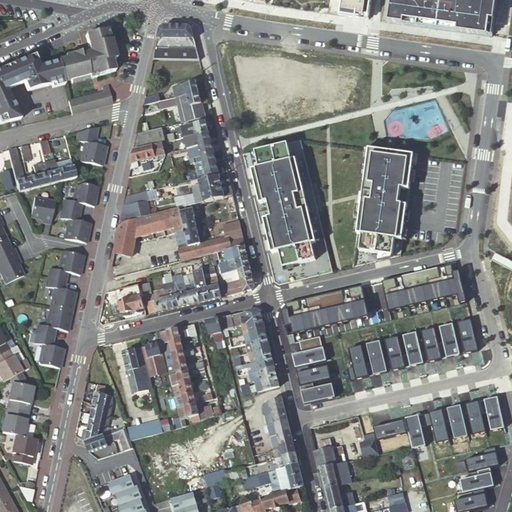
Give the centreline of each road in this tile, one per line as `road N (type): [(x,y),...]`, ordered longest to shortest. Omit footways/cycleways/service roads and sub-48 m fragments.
road 1 (unclassified): [(203,14),(493,60),(472,244)]
road 2 (tertiary): [(153,9),(84,339)]
road 3 (unclassified): [(472,244),(499,360),(493,373),(299,419)]
road 4 (unclassified): [(270,297),(203,14)]
road 5 (unclassified): [(472,244),(449,259),(270,297)]
road 6 (unclassified): [(84,339),(270,297)]
road 7 (tertiary): [(50,511),(84,339)]
road 8 (unclassified): [(0,51),(113,6),(153,9)]
road 9 (unclassified): [(299,419),(270,297)]
